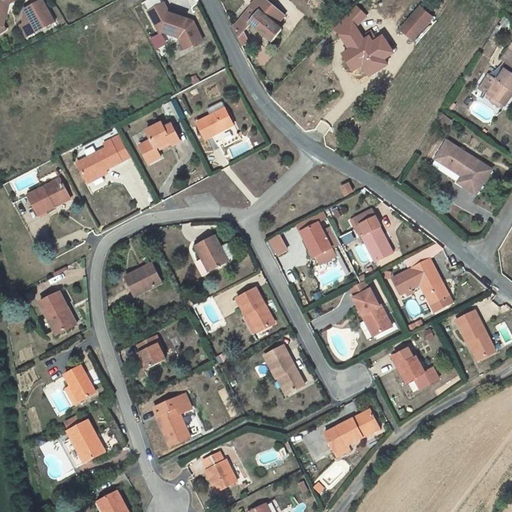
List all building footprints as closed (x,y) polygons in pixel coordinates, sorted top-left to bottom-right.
[(9,3),(7,0),(0,0),(0,23),(7,20),(5,16),(9,3)] [(23,17),(29,28),(57,14),(49,0),(29,0),(27,1),(26,15),(23,17)] [(174,0),(155,0),(166,22),(169,21),(185,27),(190,39),(208,30),(200,11),(198,12),(191,10),(192,8),(176,2),(174,0)] [(273,17),(279,10),(266,0),(262,0),(238,25),(244,36),(249,32),(257,23),(279,41),(289,30),(273,17)] [(362,3),(341,25),(350,34),(372,12),(362,3)] [(442,16),(429,4),(410,26),(423,38),(442,16)] [(254,40),(249,32),(244,36),(249,45),(254,40)] [(378,35),(356,49),(366,65),(372,61),(379,72),(395,62),(378,35)] [(487,88),(494,93),(501,97),(498,102),(506,107),(508,103),(511,104),(511,55),(510,59),(511,59),(511,66),(503,79),(496,74),(487,88)] [(277,79),(273,72),(266,77),(269,84),(277,79)] [(498,102),(501,97),(494,93),(491,98),(498,102)] [(204,117),(213,134),(219,130),(223,138),(245,128),(229,97),(215,104),(218,110),(204,117)] [(160,123),(145,131),(155,149),(169,141),(171,145),(179,140),(170,124),(163,127),(160,123)] [(111,145),(82,160),(91,177),(111,166),(135,153),(124,132),(108,141),(111,145)] [(442,157),(438,163),(468,185),(481,194),(498,170),(454,139),(441,157),(442,157)] [(113,170),(111,166),(91,177),(93,180),(113,170)] [(44,212),(61,204),(59,201),(74,193),(65,176),(34,192),(44,212)] [(345,188),(353,183),(348,176),(341,179),(345,188)] [(76,196),(74,193),(59,201),(61,204),(76,196)] [(377,205),(361,213),(365,222),(363,223),(377,250),(395,241),(377,205)] [(323,217),(305,226),(309,234),(306,236),(315,254),(321,251),(332,246),(336,243),(323,217)] [(220,230),(201,240),(214,266),(234,256),(220,230)] [(268,239),(274,257),(289,251),(282,234),(268,239)] [(336,254),(332,246),(321,251),(324,259),(336,254)] [(419,262),(432,255),(427,246),(415,252),(419,262)] [(441,307),(454,299),(451,292),(452,291),(444,276),(446,275),(434,253),(432,255),(419,262),(398,274),(407,290),(423,281),(421,277),(424,275),(441,307)] [(127,273),(138,292),(166,277),(156,258),(127,273)] [(197,262),(203,276),(209,273),(203,260),(197,262)] [(369,276),(355,283),(360,292),(374,285),(369,276)] [(280,318),(262,283),(242,292),(250,308),(254,306),(265,326),(280,318)] [(374,285),(360,292),(358,293),(367,310),(368,309),(372,315),(373,314),(382,330),(397,322),(386,300),(385,301),(376,284),(374,285)] [(71,300),(63,285),(43,295),(61,327),(76,319),(67,303),(71,300)] [(80,317),(71,300),(67,303),(76,319),(80,317)] [(260,328),(265,326),(254,306),(250,308),(260,328)] [(481,310),(462,318),(478,361),(498,353),(481,310)] [(160,331),(141,341),(144,347),(143,348),(151,364),(169,354),(162,340),(164,338),(160,331)] [(310,380),(288,340),(270,349),(282,372),(288,369),(290,373),(288,374),(295,387),(310,380)] [(412,342),(396,351),(402,363),(403,362),(412,379),(419,375),(425,386),(443,377),(437,366),(431,369),(422,352),(418,354),(412,342)] [(77,397),(98,386),(84,360),(68,368),(74,380),(70,383),(77,397)] [(291,389),(295,387),(288,374),(290,373),(288,369),(282,372),(291,389)] [(175,395),(158,402),(162,411),(160,412),(174,442),(195,432),(180,403),(179,403),(175,395)] [(382,420),(374,405),(329,429),(338,447),(351,440),(367,432),(366,429),(382,420)] [(97,434),(100,432),(90,416),(71,426),(75,434),(66,439),(80,463),(106,449),(97,434)] [(384,422),(382,420),(366,429),(367,432),(384,422)] [(108,448),(100,432),(97,434),(106,449),(108,448)] [(354,445),(351,440),(338,447),(341,453),(354,445)] [(223,446),(208,454),(212,463),(210,465),(221,486),(241,476),(230,454),(228,455),(223,446)] [(135,511),(120,484),(105,493),(110,504),(107,506),(110,511),(135,511)] [(105,507),(107,506),(110,504),(105,493),(99,496),(105,507)] [(276,511),(270,498),(253,507),(255,511),(276,511)]
